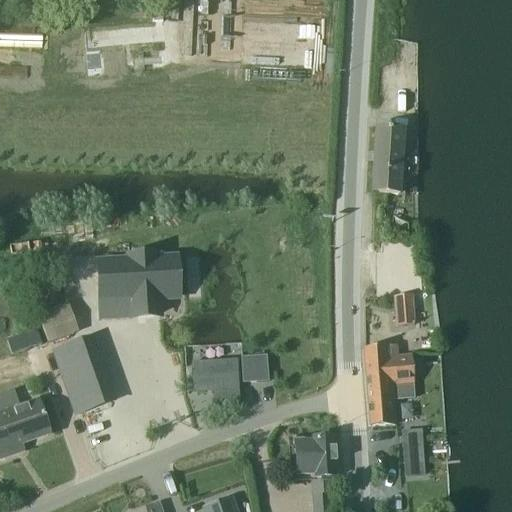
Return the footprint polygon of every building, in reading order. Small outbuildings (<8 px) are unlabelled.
[(246,112),(304,116),(307,66),(258,63),(258,67),(249,67),(246,112)] [(375,130),(372,180),(380,180),(379,194),(398,196),(402,132),(375,130)] [(124,259),(94,261),(98,322),(128,320),(128,323),(163,321),(162,303),(180,302),(178,256),(159,257),(158,254),(124,256),(124,259)] [(396,328),(414,327),(411,297),(393,299),(396,328)] [(63,309),(37,318),(47,344),(73,335),(63,309)] [(11,357),(40,347),(35,333),(6,342),(11,357)] [(84,343),(52,354),(75,416),(107,405),(84,343)] [(390,360),(396,359),(396,348),(363,350),(365,377),(392,375),(390,360)] [(242,360),(243,385),(267,383),(266,358),(242,360)] [(392,375),(365,377),(369,429),(395,427),(392,393),(406,392),(411,386),(411,379),(412,379),(410,358),(396,359),(390,360),(392,375)] [(238,406),(235,362),(191,365),(192,395),(213,394),(214,408),(238,406)] [(38,403),(0,415),(0,460),(16,455),(14,448),(48,436),(42,420),(44,420),(38,403)] [(333,441),(321,441),(312,442),(313,446),(295,447),(297,477),(315,476),(315,480),(333,479),(335,479),(333,441)] [(422,467),(420,443),(402,444),(404,468),(422,467)] [(333,479),(315,480),(311,480),(313,511),(332,511),(331,496),(334,495),(333,479)] [(234,511),(230,501),(203,511),(202,511),(234,511)]
